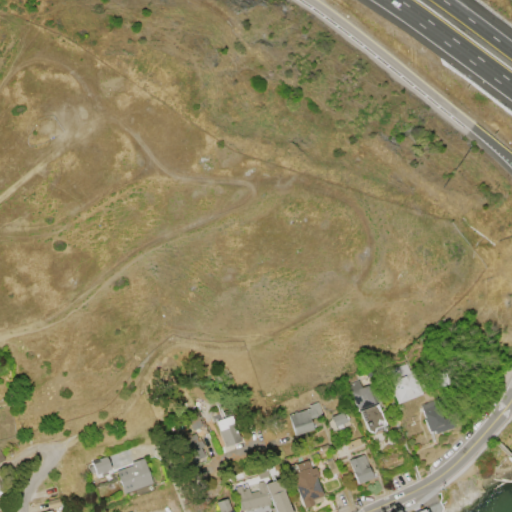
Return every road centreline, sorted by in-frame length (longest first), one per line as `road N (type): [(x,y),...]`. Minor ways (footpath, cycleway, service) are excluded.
road 1 (motorway): [(309,0),(471,127)]
road 2 (residential): [(511,396),(443,472),(368,511)]
road 3 (motorway): [(390,0),(511,87)]
